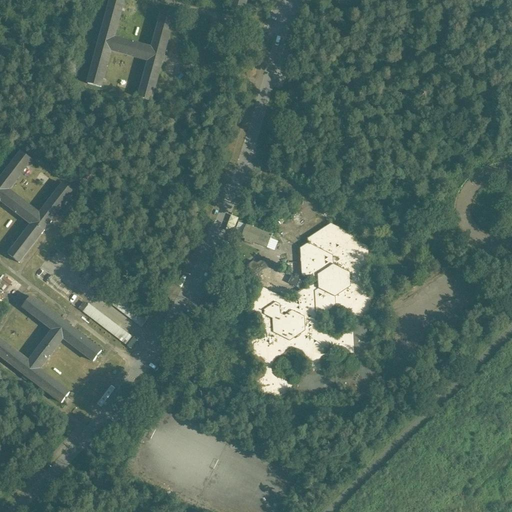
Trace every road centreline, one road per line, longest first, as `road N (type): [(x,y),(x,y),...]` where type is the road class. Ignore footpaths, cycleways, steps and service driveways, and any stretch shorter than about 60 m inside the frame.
road 1 (residential): [(12,511),(111,405),(202,263),(244,162),(290,0)]
road 2 (track): [(511,332),(331,511)]
